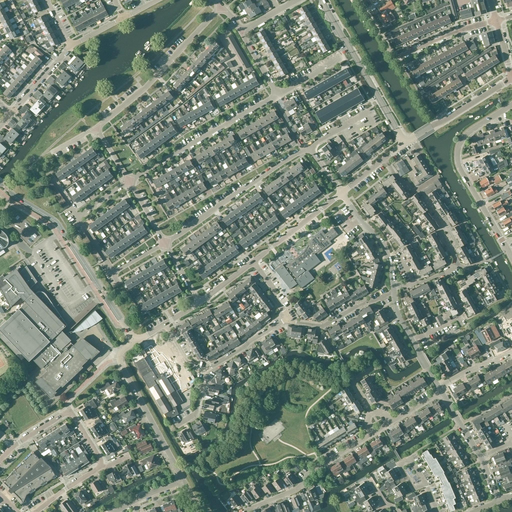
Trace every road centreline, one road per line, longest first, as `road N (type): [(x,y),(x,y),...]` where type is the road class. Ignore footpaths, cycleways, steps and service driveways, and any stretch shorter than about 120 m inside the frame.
road 1 (tertiary): [(4,187),(58,225),(134,341)]
road 2 (residential): [(511,258),(456,159),(463,135),(511,104)]
road 3 (residential): [(496,20),(397,57),(358,0)]
road 4 (residential): [(96,127),(221,6)]
road 5 (residential): [(165,242),(308,146)]
road 6 (residential): [(128,180),(275,95)]
road 7 (tertiary): [(404,142),(321,0)]
road 8 (residential): [(176,425),(197,414),(206,369),(284,321)]
road 9 (residential): [(181,479),(119,359),(134,341)]
road 10 (residential): [(243,511),(298,489),(308,472),(373,433)]
